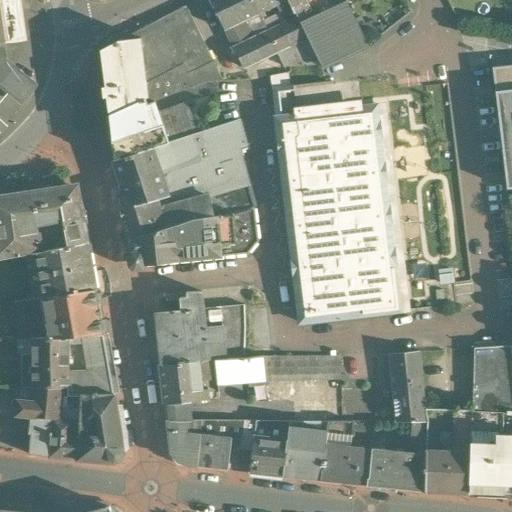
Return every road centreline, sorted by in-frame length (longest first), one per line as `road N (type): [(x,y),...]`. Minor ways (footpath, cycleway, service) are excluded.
road 1 (residential): [(36,124),(88,164),(149,488)]
road 2 (residential): [(427,0),(457,64),(488,333)]
road 3 (residential): [(149,488),(366,511)]
road 4 (residential): [(149,488),(0,469)]
